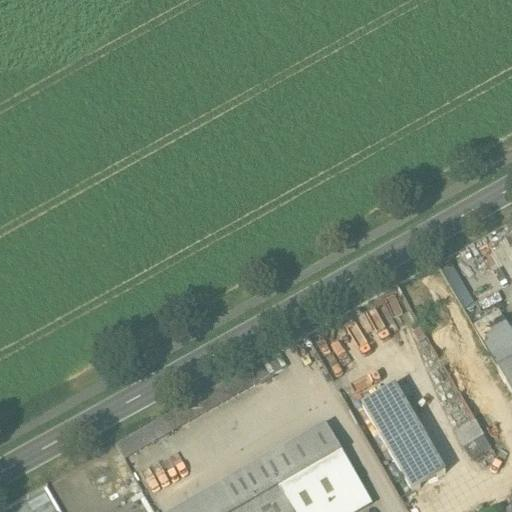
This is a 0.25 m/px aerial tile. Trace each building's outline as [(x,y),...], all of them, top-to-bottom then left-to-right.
[(511,336),(486,352),(496,370),(511,360),(511,336)] [(114,447),(124,466),(286,369),(276,350),(114,447)] [(511,360),(496,370),(509,392),(511,390),(511,360)] [(360,406),(409,494),(445,473),(394,386),(360,406)] [(440,407),(463,448),(482,437),(458,396),(440,407)] [(323,426),(179,511),(239,511),(277,489),(339,454),(323,426)] [(482,437),(463,448),(470,460),(489,449),(482,437)] [(339,454),(277,489),(290,511),(357,511),(369,506),(339,454)] [(290,511),(277,489),(239,511),(290,511)] [(10,506),(12,511),(57,511),(56,509),(51,511),(44,492),(10,506)]
